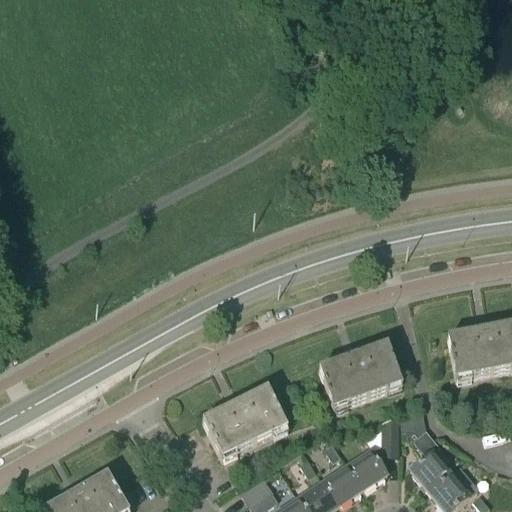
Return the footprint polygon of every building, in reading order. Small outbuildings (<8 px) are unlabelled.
[(511,332),(481,339),(446,345),(454,388),(511,377),(511,332)] [(385,353),(352,365),(318,377),(332,418),(400,395),(385,353)] [(266,398),(233,413),(201,429),(221,468),(285,437),(266,398)] [(425,464),(408,478),(427,500),(450,481),(432,459),(438,454),(425,437),(422,422),(398,426),(400,438),(412,436),(418,443),(412,448),(425,464)] [(381,430),(381,465),(397,465),(397,427),(381,430)] [(331,451),(323,456),(332,470),(339,464),(331,451)] [(370,458),(345,474),(361,499),(386,483),(370,458)] [(315,480),(307,467),(299,472),(307,486),(315,480)] [(345,474),(321,490),(335,511),(341,511),(361,499),(345,474)] [(459,474),(450,481),(427,500),(436,511),(458,511),(476,497),(476,494),(459,474)] [(122,511),(106,483),(74,501),(53,511),(122,511)] [(248,511),(251,511),(271,499),(262,486),(241,500),(248,511)] [(335,511),(321,490),(297,506),(301,511),(335,511)] [(486,511),(481,505),(478,502),(471,508),(474,511),(486,511)]
